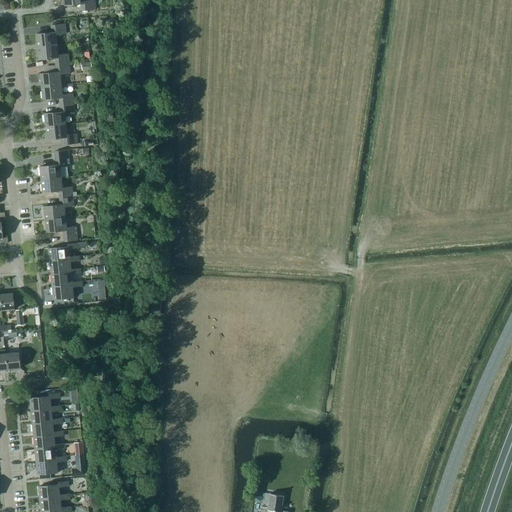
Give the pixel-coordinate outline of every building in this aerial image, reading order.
[(83,0),(63,0),(65,6),(81,4),(81,11),(95,10),(93,0),(89,0),(84,1),(83,0)] [(36,34),(37,47),(57,45),(56,35),(66,34),(65,24),(51,25),(52,32),(36,34)] [(55,58),(55,65),(69,64),(68,54),(58,55),(57,45),(37,47),(38,60),(55,58)] [(81,62),(82,71),(92,70),(91,61),(81,62)] [(40,74),(41,87),(61,85),(60,74),(70,73),(69,64),(55,65),(56,72),(40,74)] [(59,99),(60,105),(73,104),(72,94),(62,95),(62,87),(61,85),(41,87),(43,100),(59,99)] [(44,114),(45,127),(65,125),(64,114),(74,113),(73,104),(60,105),(60,112),(44,114)] [(67,135),(65,125),(45,127),(47,140),(63,138),(64,145),(77,144),(76,134),(67,135)] [(40,166),(41,180),(61,178),(59,167),(69,166),(68,150),(54,152),(56,165),(40,166)] [(59,191),(59,198),(73,196),(72,187),(62,188),(61,178),(41,180),(42,193),(59,191)] [(44,207),(45,220),(65,217),(64,207),(74,206),(73,196),(59,198),(60,205),(44,207)] [(45,220),(46,232),(63,231),(64,242),(77,240),(76,226),(66,227),(65,217),(45,220)] [(48,248),(50,261),(69,259),(69,257),(68,249),(78,248),(78,243),(67,244),(68,246),(65,247),(55,248),(48,248)] [(69,257),(69,259),(50,261),(51,274),(71,272),(71,269),(70,262),(80,261),(79,256),(69,257)] [(51,274),(52,287),(72,284),(72,282),(71,275),(81,274),(80,268),(71,269),(71,272),(51,274)] [(72,282),(72,284),(52,287),(54,299),(73,297),(72,287),(82,286),(82,281),(72,282)] [(12,293),(0,294),(0,301),(1,310),(14,309),(12,293)] [(15,310),(16,325),(23,324),(23,315),(22,309),(15,310)] [(18,352),(5,353),(7,369),(20,368),(18,352)] [(31,397),(32,411),(51,409),(51,406),(50,398),(60,397),(60,393),(50,394),(49,390),(32,391),(33,397),(31,397)] [(32,411),(33,423),(53,421),(52,419),(52,411),(62,410),(61,405),(51,406),(51,409),(32,411)] [(52,419),(53,421),(33,423),(34,436),(54,434),(53,431),(53,424),(63,423),(62,418),(52,419)] [(53,431),(54,434),(34,436),(36,449),(55,447),(55,444),(54,436),(64,436),(64,431),(53,431)] [(73,443),(75,455),(84,454),(82,442),(73,443)] [(55,444),(55,447),(36,449),(37,461),(56,459),(56,457),(55,449),(65,448),(65,443),(55,444)] [(56,459),(37,461),(38,474),(39,474),(50,473),(57,472),(56,462),(67,461),(66,456),(56,457),(56,459)] [(40,499),(60,497),(60,494),(59,486),(69,485),(69,481),(58,482),(58,484),(39,486),(40,499)] [(40,499),(42,511),(62,510),(61,507),(61,499),(70,498),(70,493),(60,494),(60,497),(40,499)] [(287,511),(280,511),(283,495),(269,493),(266,511),(287,511)]
